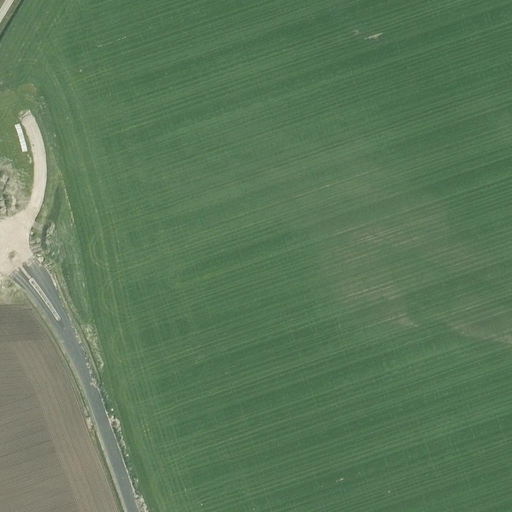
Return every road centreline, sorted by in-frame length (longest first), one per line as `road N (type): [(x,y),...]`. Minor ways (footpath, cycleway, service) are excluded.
road 1 (unclassified): [(133,511),(75,350),(5,247)]
road 2 (unclassified): [(28,122),(40,183),(31,213),(5,247)]
